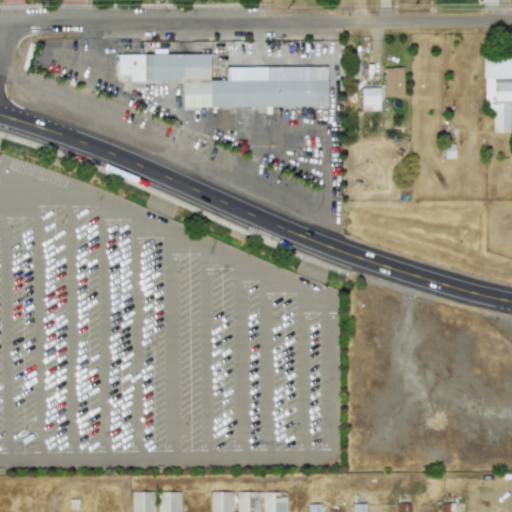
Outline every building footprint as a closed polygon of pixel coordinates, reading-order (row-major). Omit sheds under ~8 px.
[(359,53),(347,52),(347,73),(358,73),(359,53)] [(181,107),(325,105),(325,66),(224,67),(224,79),(208,79),(208,53),(115,54),(115,74),(128,74),(128,81),(181,80),(181,107)] [(491,110),(490,131),(509,132),(510,54),(482,53),(482,110),(491,110)] [(402,95),(401,67),(382,67),(383,95),(402,95)] [(378,87),(360,87),(360,110),(378,110),(378,87)] [(130,511),(153,511),(153,491),(131,491),(130,511)] [(179,511),(180,491),(157,491),(156,511),(179,511)] [(208,511),(231,511),(231,491),(209,491),(208,511)] [(285,511),(285,491),(235,492),(235,511),(285,511)] [(395,511),(408,511),(409,503),(396,502),(395,511)] [(439,503),(439,511),(453,511),(453,502),(439,503)] [(306,503),(306,511),(320,511),(320,503),(306,503)] [(364,511),(364,503),(350,503),(350,511),(364,511)]
